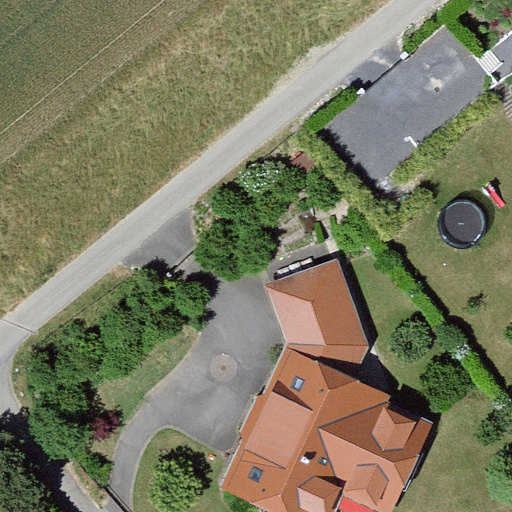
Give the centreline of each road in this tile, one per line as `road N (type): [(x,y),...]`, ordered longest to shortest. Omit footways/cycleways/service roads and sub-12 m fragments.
road 1 (residential): [(0,365),(453,0)]
road 2 (residential): [(0,374),(102,511)]
